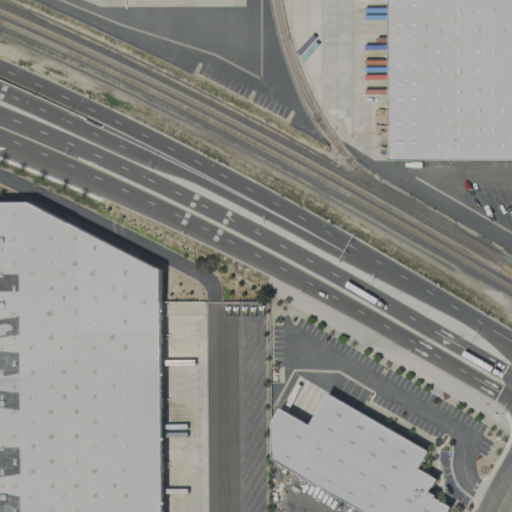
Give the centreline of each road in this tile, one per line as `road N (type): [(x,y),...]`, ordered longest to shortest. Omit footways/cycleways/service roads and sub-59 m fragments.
road 1 (primary): [(0,115),(240,225),(511,382)]
road 2 (primary): [(387,266),(0,70)]
road 3 (primary): [(387,266),(0,87)]
road 4 (primary): [(257,252),(511,390)]
road 5 (primary): [(0,136),(257,252)]
road 6 (primary): [(511,344),(387,266)]
